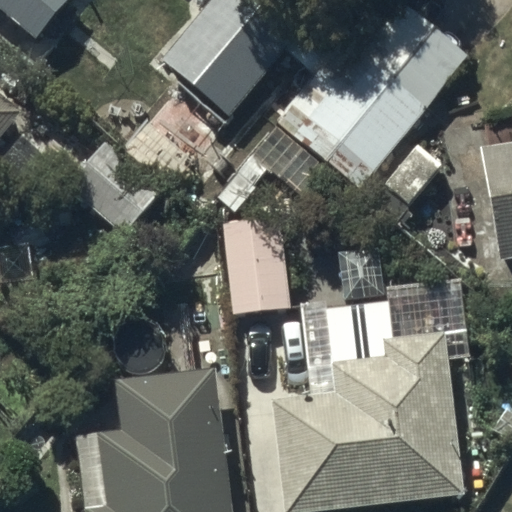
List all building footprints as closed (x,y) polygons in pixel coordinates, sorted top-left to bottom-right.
[(0,0),(0,13),(35,43),(71,0),(0,0)] [(250,0),(213,0),(161,61),(183,80),(122,151),(171,193),(238,116),(235,113),(298,41),(250,0)] [(358,194),(466,58),(392,0),(374,0),(274,127),(358,194)] [(0,140),(21,114),(0,96),(0,140)] [(511,112),(486,117),(490,140),(477,142),(499,265),(511,262),(511,112)] [(159,193),(103,147),(67,191),(123,236),(159,193)] [(241,193),(220,195),(232,318),(289,313),(281,220),(244,223),(241,193)] [(392,338),(387,297),(305,305),(312,371),(334,368),(337,398),(274,405),(285,511),(348,511),(465,499),(447,332),(392,338)] [(230,511),(213,371),(113,387),(119,435),(101,437),(110,510),(94,511),(230,511)]
